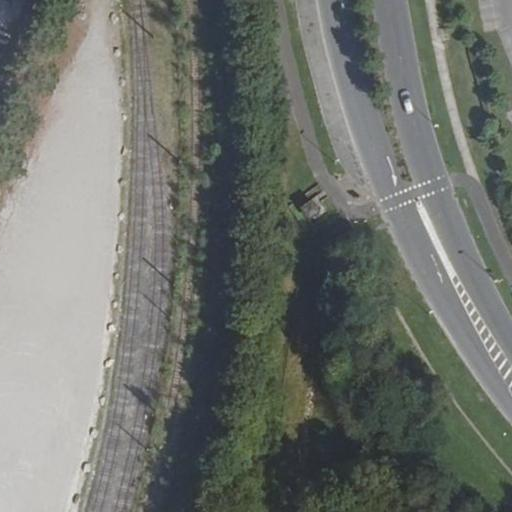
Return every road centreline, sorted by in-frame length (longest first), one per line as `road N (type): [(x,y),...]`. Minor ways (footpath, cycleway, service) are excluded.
road 1 (secondary): [(332,0),(395,201),(471,347),(511,402)]
road 2 (secondary): [(511,346),(433,186),(390,0)]
